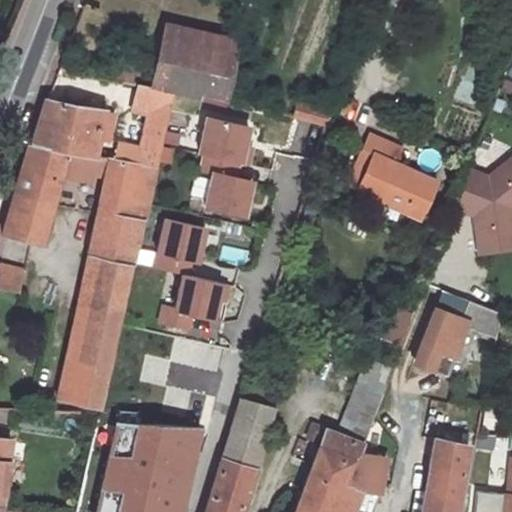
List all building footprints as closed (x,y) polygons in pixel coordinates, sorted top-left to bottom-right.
[(235,40),(160,23),(151,65),(147,86),(172,91),(199,97),(202,94),(222,99),(235,40)] [(132,61),(113,57),(108,78),(128,82),(132,61)] [(151,65),(135,61),(130,83),(138,84),(147,86),(151,65)] [(138,84),(131,108),(150,113),(142,147),(118,141),(114,157),(155,165),(172,91),(147,86),(138,84)] [(107,139),(112,113),(45,101),(29,142),(93,153),(96,137),(107,139)] [(334,112),(295,104),(291,117),(327,127),(334,112)] [(209,117),(202,150),(244,160),(252,127),(209,117)] [(159,162),(170,163),(174,135),(163,134),(159,162)] [(356,195),(420,223),(436,185),(396,167),(403,152),(368,137),(361,154),(371,159),(356,195)] [(2,231),(40,242),(64,167),(85,171),(87,165),(95,166),(95,163),(107,165),(109,156),(93,153),(29,142),(2,231)] [(511,152),(486,174),(467,167),(452,207),(471,214),(479,250),(511,244),(511,206),(511,205),(511,204),(511,152)] [(107,165),(87,254),(132,264),(155,165),(114,157),(109,156),(107,165)] [(255,182),(215,172),(208,204),(247,213),(255,182)] [(188,202),(201,205),(208,178),(195,175),(188,202)] [(169,220),(158,264),(197,274),(208,229),(169,220)] [(132,264),(87,254),(56,397),(100,406),(111,357),(132,264)] [(0,285),(19,291),(26,266),(2,260),(0,261),(0,285)] [(186,276),(179,307),(195,311),(217,317),(225,286),(186,276)] [(399,341),(409,311),(371,298),(361,328),(399,341)] [(440,310),(430,313),(412,359),(422,362),(420,367),(444,376),(463,326),(494,338),(498,315),(466,301),(458,318),(440,310)] [(191,329),(195,311),(179,307),(164,304),(160,321),(191,329)] [(94,432),(133,441),(145,444),(162,369),(111,357),(100,406),(94,432)] [(389,370),(370,363),(339,436),(361,444),(389,370)] [(273,406),(277,392),(246,382),(241,395),(273,406)] [(265,433),(273,406),(241,395),(232,423),(265,433)] [(239,511),(265,433),(232,423),(203,511),(239,511)] [(115,511),(133,441),(94,432),(75,511),(115,511)] [(328,432),(322,448),(349,460),(357,456),(358,453),(361,444),(339,436),(328,432)] [(447,445),(468,450),(472,450),(474,440),(449,436),(447,445)] [(455,511),(458,502),(468,450),(447,445),(436,443),(425,496),(415,494),(411,511),(455,511)] [(322,448),(318,447),(301,489),(334,502),(349,460),(322,448)] [(329,511),(371,511),(379,491),(378,491),(383,459),(358,453),(357,456),(349,460),(334,502),(329,511)] [(511,511),(511,459),(509,459),(504,499),(502,511),(511,511)] [(329,511),(334,502),(301,489),(292,511),(329,511)] [(489,511),(502,511),(504,499),(492,497),(489,511)]
